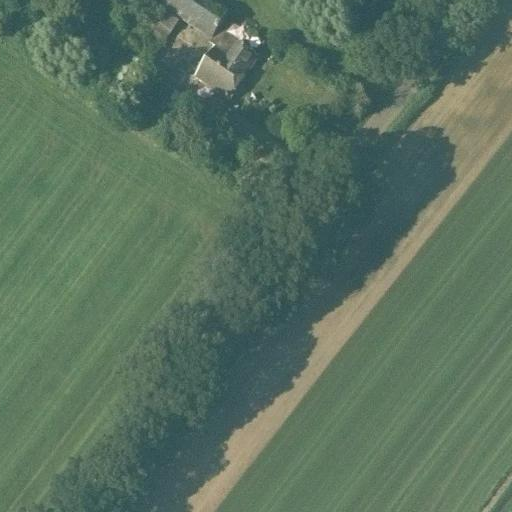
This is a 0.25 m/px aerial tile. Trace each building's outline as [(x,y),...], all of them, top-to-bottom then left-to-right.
[(149,0),(211,43),(228,19),(202,0),(149,0)] [(143,16),(136,12),(122,32),(129,37),(125,43),(153,63),(179,25),(151,5),(143,16)] [(210,46),(217,51),(196,80),(228,103),(260,62),(235,47),(237,44),(220,32),(210,46)] [(64,78),(82,49),(69,41),(51,70),(64,78)] [(69,81),(79,88),(96,61),(86,55),(69,81)] [(97,79),(105,83),(95,98),(110,107),(119,92),(126,96),(138,76),(126,69),(128,65),(122,61),(120,64),(110,58),(97,79)] [(134,99),(128,108),(188,144),(198,128),(187,121),(183,128),(134,99)]
